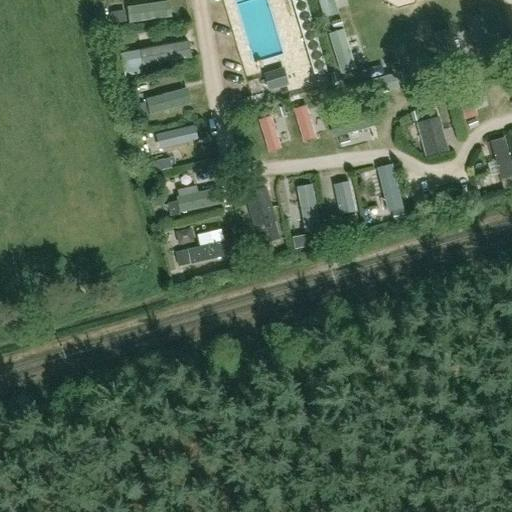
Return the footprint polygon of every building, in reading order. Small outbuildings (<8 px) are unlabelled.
[(123,11),(111,13),(113,24),(125,22),(123,11)] [(336,41),(356,38),(352,18),(333,21),(336,41)] [(148,57),(149,63),(136,66),(139,79),(202,66),(198,46),(148,57)] [(268,91),(289,85),(284,68),(263,74),(268,91)] [(173,96),(154,101),(160,125),(179,120),(173,96)] [(197,98),(177,102),(180,114),(200,110),(197,98)] [(417,124),(426,155),(445,150),(436,119),(417,124)] [(169,160),(206,154),(203,136),(166,142),(169,160)] [(402,220),(418,217),(410,179),(393,182),(402,220)] [(276,218),(274,219),(264,186),(245,192),(256,225),(269,220),(271,227),(267,229),(271,240),(280,237),(276,226),(278,225),(276,218)] [(176,201),(168,203),(171,217),(180,214),(176,201)] [(187,230),(234,215),(230,201),(183,215),(187,230)] [(356,215),(344,218),(348,234),(361,231),(356,215)] [(415,218),(385,227),(389,239),(419,230),(415,218)] [(232,248),(199,257),(206,281),(239,271),(232,248)] [(187,250),(176,253),(179,267),(190,265),(187,250)]
